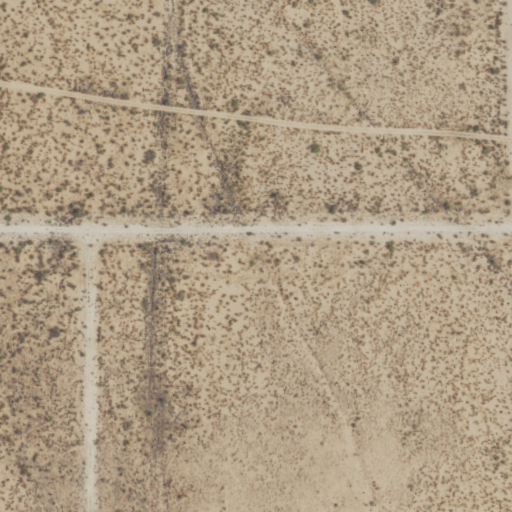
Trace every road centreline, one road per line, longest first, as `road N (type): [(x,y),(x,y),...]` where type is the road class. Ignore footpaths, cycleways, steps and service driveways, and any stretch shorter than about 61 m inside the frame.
road 1 (track): [(452,511),(212,0)]
road 2 (track): [(0,85),(302,127),(511,138)]
road 3 (track): [(511,228),(0,230)]
road 4 (track): [(91,511),(91,230)]
